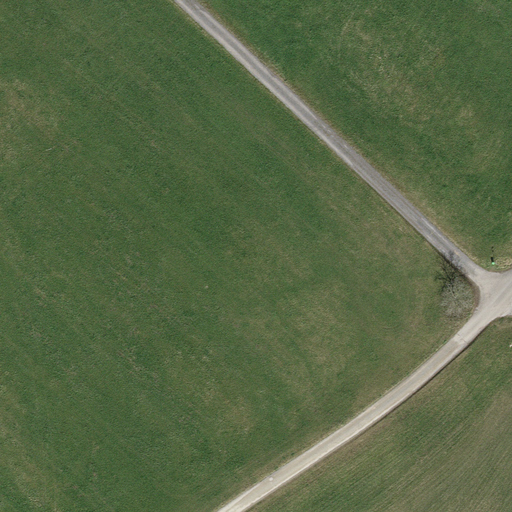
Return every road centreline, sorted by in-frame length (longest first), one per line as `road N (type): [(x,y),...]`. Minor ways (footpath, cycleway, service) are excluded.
road 1 (track): [(178,0),(506,304)]
road 2 (track): [(506,304),(363,428),(237,511)]
